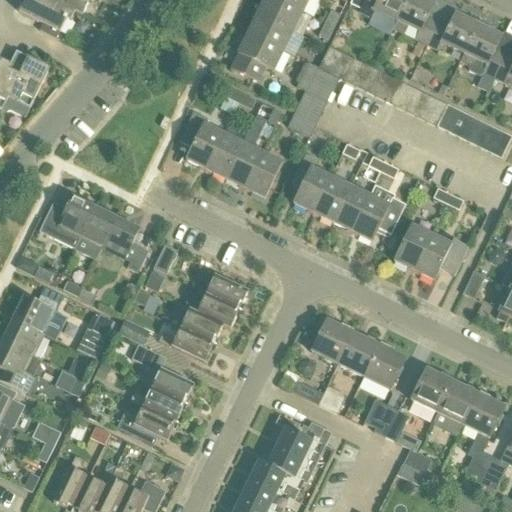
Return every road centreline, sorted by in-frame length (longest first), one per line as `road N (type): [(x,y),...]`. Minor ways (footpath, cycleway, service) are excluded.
road 1 (residential): [(192,511),(308,278)]
road 2 (residential): [(511,374),(308,278)]
road 3 (residential): [(308,278),(146,201)]
road 4 (residential): [(93,77),(0,180)]
